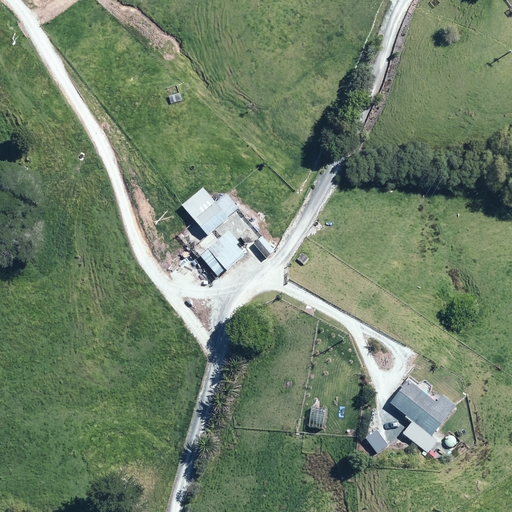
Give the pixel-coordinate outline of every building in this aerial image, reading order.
[(181,93),(170,97),(172,104),(183,100),(181,93)] [(240,210),(227,195),(197,222),(209,236),(240,210)] [(211,251),(203,258),(219,278),(228,271),(229,273),(247,258),(236,245),(239,243),(231,233),(211,250),(211,251)] [(276,252),(264,238),(256,245),(268,259),(276,252)] [(412,381),(393,404),(431,435),(433,437),(458,406),(445,396),(439,404),(412,381)] [(458,441),(449,434),(442,443),(451,450),(458,441)]
